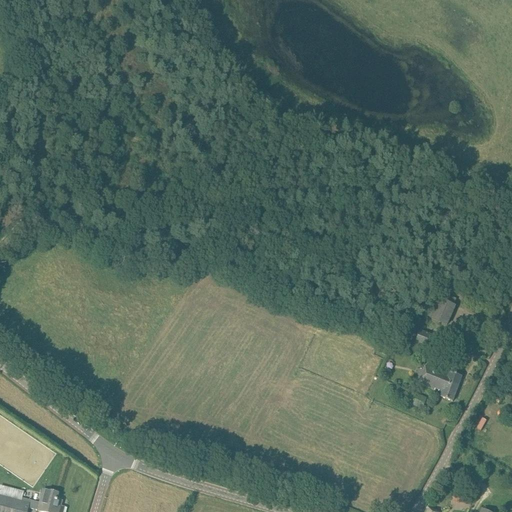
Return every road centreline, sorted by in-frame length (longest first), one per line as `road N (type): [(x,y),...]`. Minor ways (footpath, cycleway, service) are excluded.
road 1 (tertiary): [(415,511),(511,320)]
road 2 (tertiary): [(281,511),(114,456)]
road 3 (tertiary): [(114,456),(0,365)]
